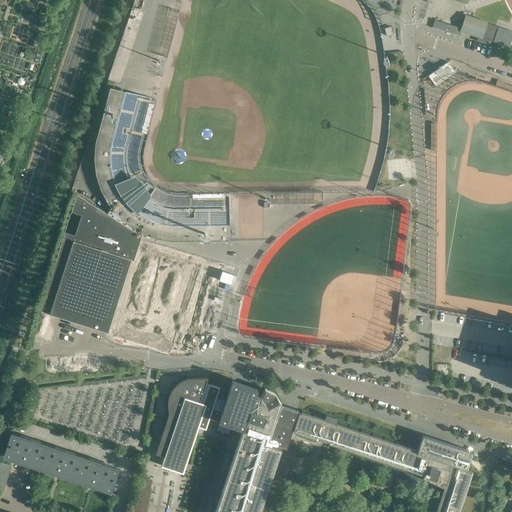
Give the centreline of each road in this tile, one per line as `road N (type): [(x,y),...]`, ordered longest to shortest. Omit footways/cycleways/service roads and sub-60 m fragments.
road 1 (unclassified): [(419,399),(421,190),(408,35)]
road 2 (residential): [(419,399),(209,351)]
road 3 (unclassified): [(209,351),(46,350)]
road 4 (unknown): [(153,354),(164,277),(172,267),(212,268)]
